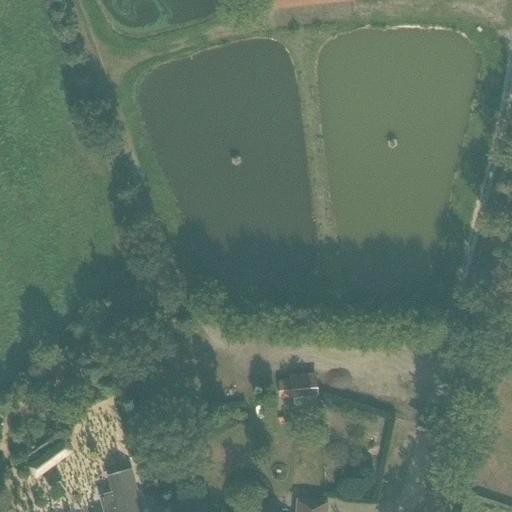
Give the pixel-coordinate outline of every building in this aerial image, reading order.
[(264,0),(266,12),(356,2),(355,0),(264,0)] [(295,399),(318,397),(316,374),(293,375),(295,399)] [(64,441),(29,466),(37,477),(72,452),(64,441)] [(144,511),(132,468),(109,475),(113,492),(102,495),(106,511),(144,511)] [(328,511),(329,502),(297,500),(296,511),(328,511)]
